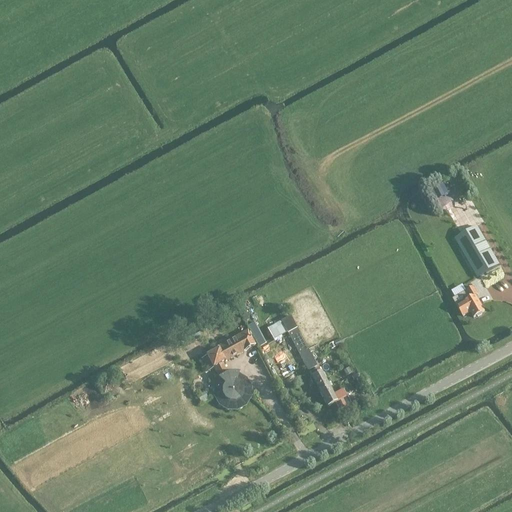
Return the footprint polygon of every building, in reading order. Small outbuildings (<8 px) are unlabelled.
[(478,228),(456,240),(478,278),(500,266),(478,228)] [(466,293),(454,301),(458,308),(463,318),(471,313),(474,319),(477,317),(479,318),(482,316),(482,314),(485,313),(476,297),(478,296),(474,289),(466,293)] [(309,351),(291,318),(268,330),(274,341),(288,334),(308,372),(317,367),(309,351)] [(220,351),(204,359),(211,371),(214,370),(223,365),(257,346),(248,332),(219,348),(220,351)] [(223,365),(214,370),(219,380),(214,388),(214,398),(219,407),(228,412),(237,412),(246,407),(251,399),(252,389),(247,380),(238,375),(231,375),(229,375),(223,365)] [(312,379),(320,394),(329,389),(321,374),(319,370),(310,375),(312,379)] [(354,377),(352,378),(354,382),(356,381),(360,390),(365,387),(361,379),(359,375),(354,377)] [(329,389),(320,394),(328,409),(336,404),(339,411),(352,404),(344,390),(333,396),(329,389)]
